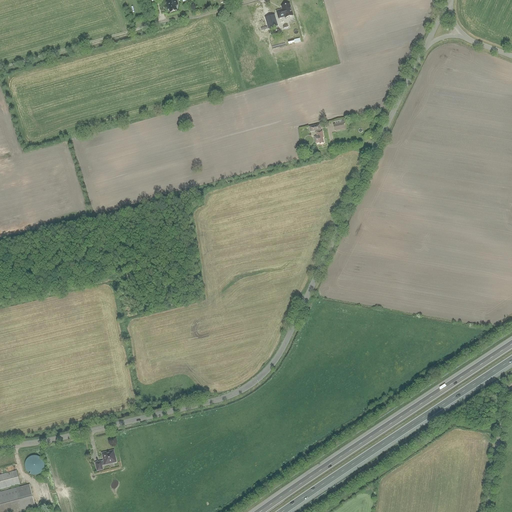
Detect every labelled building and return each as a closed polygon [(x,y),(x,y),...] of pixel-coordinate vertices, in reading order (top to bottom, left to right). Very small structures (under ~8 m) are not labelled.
[(176,0),(152,0),(153,1),(157,0),(166,0),(167,4),(166,4),(168,9),(169,9),(170,12),(177,10),(176,6),(178,5),(176,0)] [(284,11),(277,12),(278,13),(280,20),(286,18),(286,19),(294,17),(291,6),(283,8),(284,11)] [(265,18),(268,28),(278,25),(275,15),(265,18)] [(345,129),(343,122),(346,122),(346,119),(335,122),(335,124),(334,125),(335,131),(345,129)] [(322,131),(321,131),(320,130),(321,129),(320,125),(310,127),(311,132),(316,131),(316,132),(317,137),(316,137),(316,139),(317,143),(320,142),(320,144),(324,143),(323,138),(324,138),(322,131)] [(497,371),(499,374),(511,366),(509,363),(497,371)] [(114,451),(103,454),(105,462),(97,464),(96,463),(98,470),(103,469),(102,466),(109,464),(109,463),(113,463),(117,462),(116,457),(115,457),(114,451)] [(34,456),(32,456),(31,457),(30,457),(29,458),(28,459),(27,460),(26,461),(26,463),(25,464),(25,466),(25,467),(25,468),(26,470),(26,471),(27,472),(28,473),(29,474),(31,475),(32,475),(33,476),(35,476),(36,476),(38,476),(39,475),(40,474),(41,474),(42,473),(43,471),(44,470),(45,469),(45,468),(45,466),(45,465),(45,463),(44,462),(44,461),(43,460),(42,458),(41,458),(39,457),(38,456),(37,456),(35,456),(34,456)] [(0,489),(20,485),(17,471),(0,475),(0,489)] [(0,492),(0,511),(23,511),(36,509),(30,485),(0,492)]
